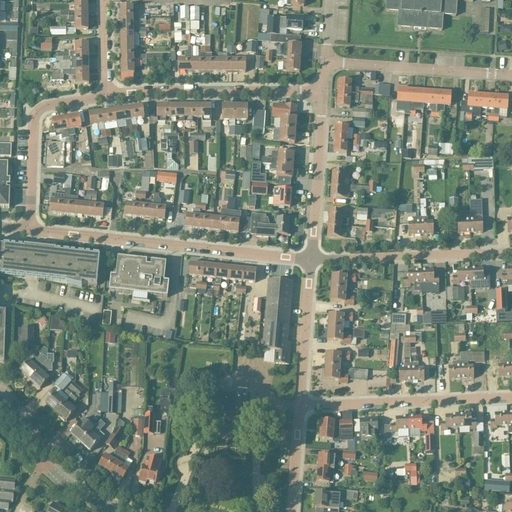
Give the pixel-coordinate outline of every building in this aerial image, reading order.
[(386,0),(385,12),(398,13),(397,28),(441,31),(442,16),(455,17),(456,2),(473,3),(472,0),(386,0)] [(75,17),(88,17),(87,4),(74,4),(75,17)] [(149,4),(149,14),(169,14),(169,4),(149,4)] [(120,22),(133,21),(132,8),(119,8),(120,22)] [(188,8),(180,8),(181,21),(189,21),(188,8)] [(191,22),(191,31),(199,31),(199,22),(199,8),(191,8),(191,22)] [(481,10),(480,34),(488,34),(489,10),(481,10)] [(260,11),(259,22),(268,23),(267,36),(271,36),(278,37),(279,30),(302,32),(303,19),(287,18),(287,19),(280,19),(280,18),(269,18),(270,11),(260,11)] [(69,17),(60,17),(60,22),(69,22),(69,24),(75,24),(75,29),(75,31),(88,31),(88,17),(75,17),(69,17)] [(120,22),(120,35),(133,35),(133,21),(120,22)] [(3,25),(3,32),(6,32),(12,33),(17,33),(18,25),(3,25)] [(133,35),(120,35),(120,48),(133,48),(133,35)] [(205,47),(205,73),(218,73),(218,60),(212,60),(212,53),(210,54),(210,47),(210,36),(205,36),(205,47)] [(246,55),(256,55),(256,42),(247,42),(246,55)] [(498,54),(504,52),(502,43),(496,45),(498,54)] [(69,53),(57,54),(57,59),(62,58),(62,59),(69,58),(75,58),(88,58),(88,45),(75,45),(75,52),(69,52),(69,53)] [(284,45),(283,59),(287,59),(300,60),(301,46),(300,46),(284,45)] [(192,60),(192,47),(187,47),(187,54),(185,54),(185,60),(178,60),(178,73),(192,73),(192,60)] [(198,54),(198,60),(192,60),(192,73),(205,73),(205,47),(200,47),(200,53),(198,53),(198,54)] [(133,48),(120,48),(120,61),(133,61),(139,61),(139,54),(133,54),(133,48)] [(271,63),(272,58),(265,57),(264,57),(264,58),(256,57),(255,70),(263,70),(264,64),(265,63),(271,63)] [(69,58),(62,59),(62,63),(69,63),(70,72),(75,72),(88,71),(88,58),(75,58),(69,58)] [(299,73),(300,60),(287,59),(287,64),(283,64),(282,72),(299,73)] [(218,60),(218,73),(231,73),(231,60),(218,60)] [(231,60),(231,73),(245,73),(245,60),(231,60)] [(133,61),(120,61),(121,75),(134,75),(133,61)] [(21,71),(24,72),(24,71),(32,71),(32,63),(21,63),(21,71)] [(53,74),(51,76),(52,82),(63,82),(68,82),(68,76),(70,76),(70,77),(75,77),(75,85),(88,85),(88,71),(75,72),(70,72),(57,72),(53,74)] [(338,81),(338,95),(350,96),(358,96),(362,96),(373,97),(373,90),(359,90),(359,89),(351,89),(351,82),(338,81)] [(374,91),(374,97),(383,97),(389,97),(390,86),(383,86),(375,85),(374,91)] [(409,116),(411,92),(397,91),(397,103),(396,112),(402,112),(405,112),(404,116),(409,116)] [(423,105),(424,92),(411,92),(409,116),(415,116),(415,112),(415,111),(423,111),(423,105)] [(430,118),(436,119),(437,93),(424,92),(423,105),(429,105),(429,111),(431,112),(430,118)] [(437,93),(436,119),(441,119),(441,115),(443,115),(444,107),(450,107),(451,94),(437,93)] [(338,95),(337,108),(350,109),(350,103),(358,103),(364,104),(372,104),(373,97),(362,96),(358,96),(350,96),(338,95)] [(461,102),(460,113),(466,114),(467,108),(480,109),(481,96),(468,96),(467,102),(461,102)] [(494,97),(481,96),(480,109),(494,110),(494,97)] [(494,97),(494,110),(507,111),(508,98),(494,97)] [(273,105),(272,118),(281,119),(280,131),(295,132),(296,119),(295,119),(296,107),(285,106),(273,105)] [(157,119),(157,123),(165,123),(170,123),(170,119),(171,106),(157,106),(157,119)] [(171,106),(170,119),(175,119),(175,123),(184,123),(184,107),(171,106)] [(130,122),(131,124),(131,127),(132,134),(137,134),(136,126),(137,126),(136,121),(144,119),(142,107),(128,109),(130,122)] [(184,107),(184,123),(192,123),(192,119),(197,119),(197,107),(184,107)] [(197,107),(197,119),(202,119),(202,123),(211,123),(211,107),(197,107)] [(235,122),(235,107),(222,107),(222,122),(229,122),(229,127),(228,127),(228,137),(235,137),(235,127),(235,122)] [(247,122),(247,107),(235,107),(235,122),(247,122)] [(128,109),(115,111),(117,124),(125,122),(126,128),(127,128),(131,127),(131,124),(130,122),(128,109)] [(353,110),(352,119),(365,119),(372,120),(372,111),(353,110)] [(115,111),(102,113),(104,126),(117,124),(115,111)] [(252,129),(264,130),(265,113),(253,112),(253,116),(252,129)] [(104,126),(102,113),(89,115),(91,128),(98,127),(98,132),(101,132),(105,131),(104,126)] [(460,113),(460,124),(466,124),(466,121),(471,121),(472,114),(466,114),(460,113)] [(79,116),(65,119),(69,144),(70,144),(74,143),(73,136),(75,136),(74,130),(81,129),(79,116)] [(65,144),(64,164),(70,164),(70,144),(69,144),(65,119),(52,121),(54,133),(60,132),(62,140),(64,140),(65,144)] [(365,119),(352,119),(352,128),(364,129),(365,120),(365,119)] [(335,140),(347,141),(348,127),(335,127),(335,140)] [(280,131),(279,143),(294,144),(295,132),(280,131)] [(167,150),(167,154),(171,154),(175,154),(175,141),(177,141),(178,141),(178,135),(170,135),(170,141),(167,141),(167,149),(167,150)] [(140,140),(134,141),(135,153),(142,153),(142,152),(140,140)] [(334,154),(346,155),(347,141),(335,140),(334,154)] [(132,159),(130,143),(120,144),(122,160),(132,159)] [(189,143),(189,155),(198,155),(198,143),(189,143)] [(0,144),(0,157),(11,157),(11,145),(0,144)] [(64,164),(65,144),(48,144),(47,168),(63,169),(64,164)] [(453,146),(438,145),(437,155),(452,156),(453,146)] [(429,147),(428,157),(437,158),(438,148),(436,148),(433,147),(429,147)] [(240,164),(250,165),(251,148),(240,148),(240,164)] [(412,152),(403,151),(402,160),(411,160),(412,152)] [(167,154),(167,171),(178,171),(178,167),(171,161),(171,158),(171,154),(167,154)] [(262,159),(261,165),(292,167),(293,155),(278,154),(278,160),(262,159)] [(108,169),(117,169),(117,157),(108,157),(108,169)] [(468,160),(468,164),(473,164),(473,172),(493,171),(493,159),(468,160)] [(418,162),(418,166),(418,174),(424,174),(424,167),(444,167),(444,162),(424,162),(423,162),(418,162)] [(0,208),(9,209),(9,189),(7,189),(7,186),(9,186),(10,179),(7,179),(8,164),(0,163),(0,208)] [(252,165),(251,183),(252,183),(254,183),(254,184),(262,184),(265,184),(266,176),(260,176),(260,166),(252,165)] [(271,165),(270,171),(277,171),(276,178),(278,178),(290,179),(292,179),(292,167),(271,165)] [(158,172),(157,182),(167,183),(168,173),(158,172)] [(332,172),(331,185),(344,186),(344,180),(349,181),(350,173),(332,172)] [(54,174),(53,184),(61,185),(63,185),(64,185),(65,175),(62,175),(54,174)] [(63,185),(62,190),(65,190),(65,193),(65,196),(65,197),(64,203),(63,215),(76,217),(77,204),(78,198),(70,197),(70,191),(72,176),(67,176),(65,175),(64,185),(63,185)] [(96,180),(87,179),(86,191),(95,192),(96,180)] [(254,183),(252,183),(251,196),(267,197),(267,186),(262,185),(262,184),(254,184),(254,183)] [(141,193),(146,194),(148,194),(149,186),(141,185),(141,193)] [(331,185),(330,198),(348,200),(348,193),(368,194),(368,193),(369,188),(344,186),(331,185)] [(290,208),(291,191),(274,190),(273,207),(279,207),(279,210),(283,210),(284,208),(290,208)] [(180,192),(178,205),(187,206),(188,193),(180,192)] [(89,218),(92,193),(87,193),(86,197),(84,197),(83,205),(77,204),(76,217),(89,218)] [(97,194),(92,193),(89,218),(102,219),(104,207),(96,206),(97,194)] [(154,194),(152,207),(151,220),(164,221),(166,209),(159,208),(160,200),(159,198),(158,198),(159,195),(154,194)] [(50,201),(49,214),(63,215),(64,203),(65,197),(65,196),(51,195),(50,201)] [(227,207),(224,233),(238,234),(239,221),(240,213),(232,213),(233,208),(233,207),(235,206),(235,200),(228,199),(227,207)] [(449,200),(449,212),(458,212),(457,199),(449,200)] [(221,219),(213,218),(211,231),(224,233),(228,201),(227,207),(222,207),(221,219)] [(469,203),(469,212),(469,217),(470,234),(483,234),(482,202),(469,203)] [(124,217),(138,218),(139,206),(126,204),(124,217)] [(139,206),(138,218),(151,220),(152,207),(139,206)] [(357,209),(356,216),(367,217),(368,210),(357,209)] [(329,212),(328,225),(348,226),(348,220),(346,220),(347,213),(329,212)] [(288,237),(289,220),(277,220),(276,227),(269,226),(267,219),(265,219),(265,216),(252,215),(251,219),(247,218),(246,231),(251,231),(250,236),(256,236),(256,237),(276,238),(276,236),(288,237)] [(198,230),(199,217),(186,216),(185,228),(198,230)] [(213,218),(199,217),(198,230),(211,231),(213,218)] [(462,222),(457,222),(457,235),(470,234),(469,217),(462,217),(462,222)] [(420,219),(421,236),(433,236),(433,223),(428,223),(427,218),(420,219)] [(408,237),(421,236),(420,219),(412,219),(413,224),(408,224),(408,237)] [(348,226),(328,225),(327,238),(345,239),(345,232),(341,232),(341,226),(348,227),(348,226)] [(373,228),(365,228),(365,233),(366,233),(365,241),(371,242),(372,234),(373,234),(373,228)] [(0,361),(4,364),(5,312),(0,311),(0,275),(31,279),(36,280),(66,283),(66,285),(81,289),(82,285),(97,287),(100,257),(85,255),(86,254),(69,252),(69,254),(34,250),(31,249),(0,245),(0,361)] [(147,262),(118,258),(115,278),(111,277),(109,292),(133,295),(132,302),(147,303),(148,296),(167,299),(169,283),(164,283),(166,264),(151,262),(150,267),(146,267),(147,262)] [(202,278),(203,266),(190,264),(188,277),(202,278)] [(202,278),(215,280),(216,267),(203,266),(202,278)] [(215,280),(214,285),(220,286),(221,280),(228,281),(229,268),(216,267),(215,280)] [(229,268),(228,281),(241,282),(243,270),(229,268)] [(511,268),(506,269),(507,275),(502,275),(502,284),(506,284),(506,287),(511,287),(511,268)] [(256,271),(243,270),(241,282),(255,284),(256,271)] [(470,283),(470,270),(457,271),(457,277),(452,277),(453,286),(459,286),(459,283),(470,283)] [(483,270),(470,270),(470,283),(471,291),(489,290),(488,272),(483,272),(483,270)] [(421,285),(420,272),(407,273),(408,279),(403,279),(403,288),(410,288),(410,285),(421,285)] [(433,272),(420,272),(421,285),(421,291),(432,290),(432,294),(439,294),(438,278),(434,278),(433,272)] [(346,278),(346,283),(355,284),(355,276),(346,275),(346,278)] [(331,290),(345,291),(346,283),(346,278),(332,277),(331,290)] [(268,282),(262,351),(275,352),(274,364),(286,365),(287,352),(284,352),(288,308),(285,308),(287,283),(268,282)] [(458,302),(458,288),(446,289),(447,302),(458,302)] [(345,291),(331,290),(330,303),(344,304),(345,298),(345,291)] [(505,311),(505,290),(496,291),(496,312),(497,312),(505,311)] [(345,298),(344,304),(344,306),(353,307),(354,299),(345,298)] [(261,301),(254,300),(253,313),(260,314),(261,301)] [(184,303),(177,302),(176,312),(183,313),(184,303)] [(505,311),(497,312),(497,323),(505,323),(505,314),(505,311)] [(102,326),(110,326),(111,313),(103,312),(102,326)] [(329,316),(328,329),(342,330),(342,329),(343,322),(349,323),(352,323),(352,315),(343,314),(343,317),(329,316)] [(406,316),(397,316),(397,326),(405,326),(406,316)] [(398,342),(398,333),(405,334),(405,337),(409,337),(409,327),(390,327),(389,342),(391,342),(397,342),(398,342)] [(21,347),(33,347),(33,328),(21,328),(21,330),(21,337),(21,347)] [(342,330),(328,329),(327,342),(341,343),(341,345),(350,346),(351,338),(348,338),(348,335),(342,334),(342,330)] [(353,330),(353,339),(364,340),(364,331),(353,330)] [(106,333),(105,342),(115,343),(116,333),(106,333)] [(391,342),(389,369),(395,369),(397,342),(391,342)] [(39,354),(41,356),(41,355),(47,360),(47,355),(47,351),(44,348),(39,354)] [(340,356),(340,361),(349,362),(349,354),(341,353),(340,356)] [(460,363),(461,380),(473,380),(473,367),(468,368),(468,363),(484,362),(484,353),(460,354),(460,363)] [(47,361),(47,360),(41,355),(41,356),(32,365),(28,362),(19,372),(30,381),(47,361)] [(325,368),(340,369),(340,361),(340,356),(326,355),(325,368)] [(498,379),(510,378),(510,361),(509,361),(509,355),(500,355),(500,361),(502,361),(503,366),(498,366),(498,379)] [(48,360),(47,360),(47,361),(30,381),(40,390),(49,380),(44,375),(46,372),(52,372),(52,366),(52,360),(48,360)] [(448,368),(449,381),(461,380),(460,363),(453,363),(453,368),(448,368)] [(403,370),(398,370),(399,383),(411,382),(411,365),(410,365),(404,365),(403,365),(403,370)] [(411,365),(411,382),(424,382),(423,369),(418,370),(418,365),(411,365)] [(339,376),(340,369),(325,368),(324,381),(338,382),(338,384),(347,385),(348,377),(339,376)] [(354,370),(353,381),(366,382),(367,371),(354,370)] [(63,375),(54,385),(59,390),(62,393),(71,382),(63,375)] [(74,394),(69,399),(74,405),(79,399),(78,398),(83,392),(73,384),(68,389),(74,394)] [(117,384),(109,384),(108,415),(116,416),(116,415),(117,393),(117,384)] [(63,395),(69,399),(74,394),(68,389),(64,394),(63,395)] [(63,395),(64,394),(62,393),(59,390),(50,400),(49,399),(46,402),(47,404),(46,405),(56,414),(65,403),(69,399),(63,395)] [(244,427),(246,395),(214,392),(211,424),(244,427)] [(75,413),(65,403),(56,414),(61,419),(60,420),(64,423),(65,422),(66,423),(75,413)] [(508,427),(507,414),(494,415),(495,421),(490,421),(490,430),(497,429),(497,427),(508,427)] [(143,435),(153,436),(155,416),(144,415),(143,435)] [(458,429),(458,416),(445,417),(445,423),(440,423),(441,432),(447,432),(447,429),(458,429)] [(471,416),(458,416),(458,429),(469,428),(469,431),(476,430),(476,422),(471,422),(471,416)] [(81,424),(70,435),(80,444),(90,433),(91,432),(94,429),(95,428),(96,427),(86,418),(81,424)] [(391,427),(384,427),(385,444),(391,444),(391,439),(409,438),(409,431),(408,418),(395,419),(395,425),(391,425),(391,427)] [(408,418),(409,431),(420,430),(420,433),(426,432),(426,424),(421,424),(421,418),(408,418)] [(354,434),(354,440),(355,452),(358,452),(363,453),(362,442),(375,441),(375,439),(375,434),(377,433),(377,420),(359,420),(359,421),(360,433),(357,434),(354,434)] [(142,421),(133,421),(133,437),(142,438),(142,421)] [(334,423),(321,422),(319,441),(333,442),(333,444),(338,444),(339,442),(352,442),(352,421),(339,422),(339,425),(334,425),(334,423)] [(90,433),(80,444),(90,453),(100,442),(101,441),(96,437),(99,432),(105,426),(100,422),(96,427),(95,428),(94,429),(91,432),(90,433)] [(105,446),(113,451),(124,435),(116,429),(105,446)] [(474,435),(474,449),(482,449),(483,436),(483,435),(474,435)] [(425,437),(425,453),(434,453),(433,436),(425,437)] [(117,463),(120,458),(124,451),(118,448),(114,455),(111,460),(105,456),(98,468),(110,475),(117,463)] [(124,451),(120,458),(117,463),(110,475),(122,482),(129,470),(123,467),(126,462),(130,455),(124,451)] [(343,452),(342,460),(355,462),(356,453),(343,452)] [(318,456),(317,469),(334,471),(335,457),(318,456)] [(142,467),(138,482),(146,484),(146,482),(155,484),(159,471),(158,471),(160,461),(149,458),(147,465),(149,466),(148,468),(142,467)] [(404,471),(396,471),(396,477),(405,477),(404,473),(408,473),(410,473),(410,465),(404,465),(404,471)] [(334,471),(317,469),(316,483),(333,484),(334,471)] [(366,474),(366,482),(376,483),(377,475),(366,474)] [(0,510),(8,511),(9,504),(12,504),(15,483),(0,481),(0,510)] [(510,484),(486,482),(485,493),(510,495),(510,484)] [(356,502),(357,492),(356,492),(345,491),(345,502),(356,502)] [(315,494),(314,510),(316,510),(315,511),(338,511),(340,496),(315,494)]
